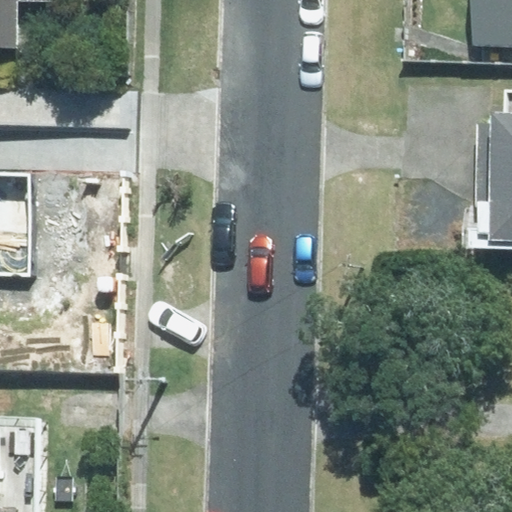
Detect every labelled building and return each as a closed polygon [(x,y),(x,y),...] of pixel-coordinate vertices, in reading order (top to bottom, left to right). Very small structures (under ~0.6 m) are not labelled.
[(62,0),(0,0),(0,66),(23,67),(24,2),(62,2),(62,0)] [(511,0),(479,0),(478,46),(511,47),(511,0)] [(511,247),(511,95),(506,95),(505,129),(483,128),(479,246),(511,247)] [(30,170),(0,169),(0,350),(28,351),(30,170)] [(45,511),(47,417),(0,416),(0,511),(45,511)]
